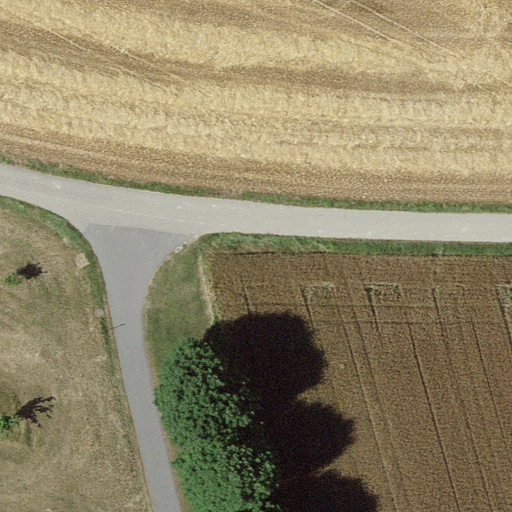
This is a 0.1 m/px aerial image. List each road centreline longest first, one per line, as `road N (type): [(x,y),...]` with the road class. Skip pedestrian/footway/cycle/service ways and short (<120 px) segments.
road 1 (track): [(511,230),(121,214),(0,181)]
road 2 (track): [(121,214),(127,338),(171,511)]
